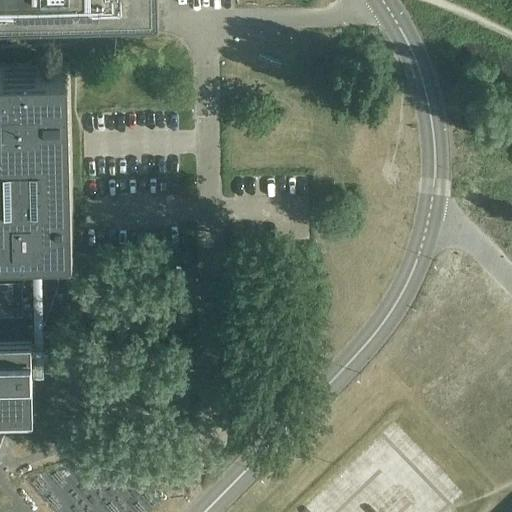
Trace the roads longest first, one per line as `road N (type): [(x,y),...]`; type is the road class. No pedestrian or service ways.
road 1 (tertiary): [(205,511),(377,332),(423,242),(434,183),(430,114),(412,53),(381,0)]
road 2 (residential): [(0,28),(338,17),(364,0)]
